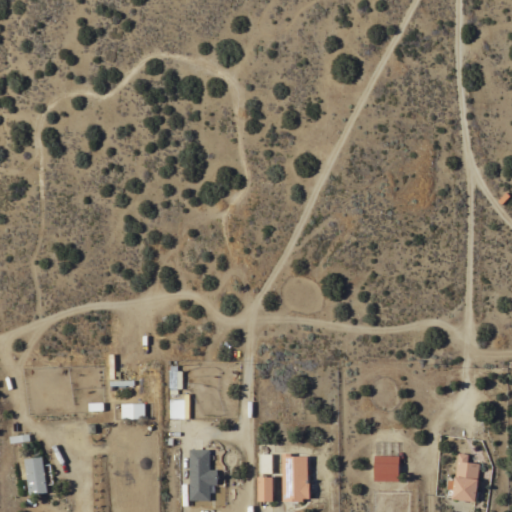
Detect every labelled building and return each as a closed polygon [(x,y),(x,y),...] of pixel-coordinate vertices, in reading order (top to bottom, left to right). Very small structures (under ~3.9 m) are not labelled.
[(176,391),(176,395),(169,395),(169,389),(167,389),(167,371),(169,371),(169,367),(176,367),(176,391)] [(168,401),(183,401),(183,395),(187,395),(188,419),(168,419),(168,401)] [(144,403),(144,417),(121,418),(120,403),(144,403)] [(47,492),(28,494),(23,459),(33,457),(32,450),(39,449),(40,456),(41,455),(47,492)] [(218,475),(218,478),(217,484),(209,484),(209,500),(189,500),(189,449),(209,449),(209,454),(214,454),(214,459),(209,459),(209,469),(217,469),(218,475)] [(308,482),(309,482),(309,498),(303,498),(303,501),(282,501),(281,452),(291,452),(291,456),(307,455),(308,482)] [(475,501),(452,498),(453,489),(446,488),(447,479),(454,480),(458,452),(468,454),(467,461),(479,463),(477,479),(478,479),(475,501)] [(273,500),(258,501),(258,476),(259,476),(259,453),(272,453),(272,473),(262,473),(262,476),(273,476),(273,500)] [(399,455),(398,481),(373,480),(373,455),(399,455)] [(187,504),(181,504),(181,497),(179,496),(179,492),(181,492),(181,487),(180,487),(180,484),(181,484),(181,482),(187,483),(187,504)]
